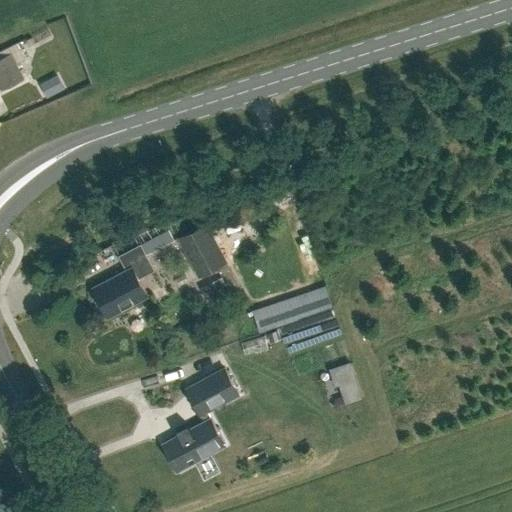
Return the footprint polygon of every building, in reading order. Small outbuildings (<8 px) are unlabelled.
[(11,53),(0,58),(0,85),(2,89),(24,78),(11,53)] [(228,262),(207,222),(179,236),(199,276),(228,262)] [(112,247),(139,235),(135,226),(108,237),(112,247)] [(166,228),(117,255),(126,273),(92,289),(105,317),(148,297),(138,276),(153,269),(146,254),(173,240),(166,228)] [(199,287),(206,300),(218,295),(217,293),(212,282),(212,281),(199,287)] [(320,282),(249,301),(255,322),(325,303),(320,282)] [(279,329),(267,333),(271,342),(282,338),(279,329)] [(350,363),(331,369),(336,384),(340,383),(346,402),(361,397),(350,363)] [(226,367),(186,388),(201,416),(205,422),(212,418),(209,412),(241,395),(226,367)] [(179,435),(162,444),(176,470),(212,451),(225,444),(212,418),(205,422),(199,425),(198,425),(190,429),(187,425),(186,425),(187,426),(177,431),(177,430),(176,431),(179,435)]
